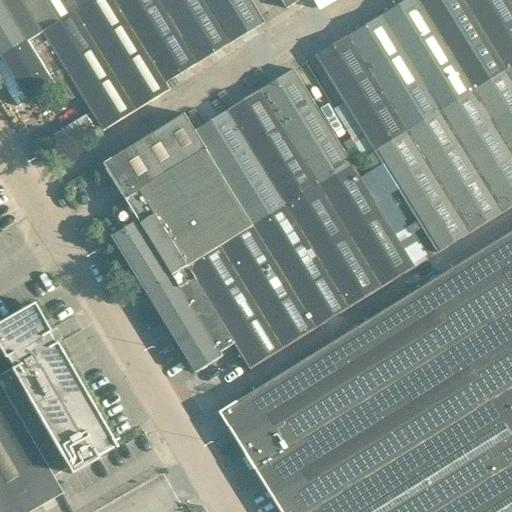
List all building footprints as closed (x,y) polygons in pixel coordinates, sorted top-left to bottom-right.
[(0,0),(0,53),(1,55),(28,38),(39,32),(20,0),(0,0)] [(76,10),(92,0),(20,0),(39,32),(42,30),(76,10)] [(114,0),(92,0),(76,10),(138,110),(171,90),(167,83),(114,0)] [(200,63),(161,0),(114,0),(167,83),(200,63)] [(252,0),(161,0),(200,63),(266,23),(252,0)] [(301,0),(282,0),(288,9),(301,0)] [(407,0),(385,14),(442,108),(473,89),(419,0),(407,0)] [(464,0),(419,0),(473,89),(507,69),(464,0)] [(511,3),(510,0),(464,0),(507,69),(511,65),(511,3)] [(76,10),(42,30),(68,73),(104,131),(138,110),(76,10)] [(351,35),(409,129),(442,108),(385,14),(351,35)] [(39,32),(28,38),(55,81),(68,73),(42,30),(39,32)] [(375,149),(409,129),(351,35),(317,56),(375,149)] [(57,85),(55,81),(28,38),(1,55),(4,59),(0,61),(0,76),(18,105),(28,99),(30,102),(53,88),(54,90),(57,88),(56,86),(57,85)] [(442,108),(409,129),(375,149),(439,253),(511,208),(511,65),(507,69),(473,89),(442,108)] [(262,90),(320,185),(320,184),(354,165),(295,70),(262,90)] [(231,109),(287,204),(320,185),(262,90),(231,109)] [(196,130),(254,224),(287,204),(231,109),(196,130)] [(146,290),(186,265),(220,245),(222,243),(253,224),(254,224),(196,130),(186,114),(105,164),(140,220),(113,236),(146,290)] [(354,165),(320,184),(384,287),(417,267),(354,165)] [(287,204),(351,308),(384,287),(320,184),(320,185),(287,204)] [(254,224),(253,224),(318,328),(351,308),(287,204),(254,224)] [(284,349),(318,328),(253,224),(222,243),(220,245),(284,349)] [(491,324),(511,357),(511,232),(456,267),(491,324)] [(220,245),(186,265),(235,344),(251,370),(284,349),(220,245)] [(235,344),(186,265),(146,290),(197,373),(224,356),(222,352),(235,344)] [(491,324),(456,267),(221,412),(256,469),(491,324)] [(11,368),(0,373),(0,386),(52,477),(67,468),(70,474),(97,458),(94,453),(113,442),(32,303),(0,321),(0,352),(3,358),(5,357),(11,368)] [(256,469),(282,511),(312,511),(511,388),(511,357),(491,324),(256,469)] [(52,477),(0,386),(0,511),(29,511),(62,493),(52,477)] [(511,511),(511,388),(312,511),(511,511)] [(69,489),(65,482),(59,485),(63,492),(69,489)]
